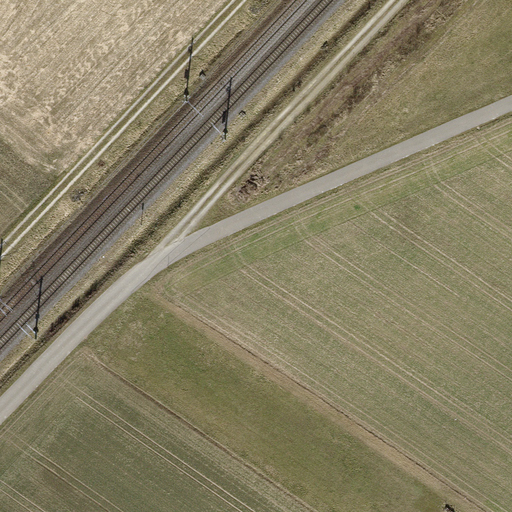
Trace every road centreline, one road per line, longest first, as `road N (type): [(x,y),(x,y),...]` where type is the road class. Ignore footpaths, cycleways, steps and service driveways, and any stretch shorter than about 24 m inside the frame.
road 1 (track): [(399,0),(133,277)]
road 2 (track): [(0,255),(242,0)]
